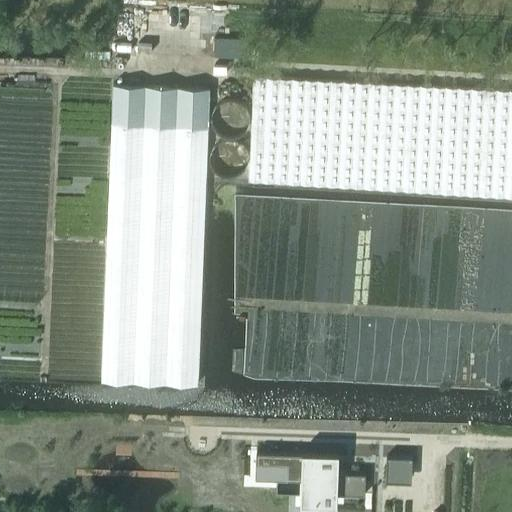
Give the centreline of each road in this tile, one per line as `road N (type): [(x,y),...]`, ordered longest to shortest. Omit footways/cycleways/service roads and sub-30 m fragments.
road 1 (track): [(511,320),(252,304)]
road 2 (track): [(44,309),(55,72)]
road 3 (track): [(132,60),(118,74),(0,70)]
